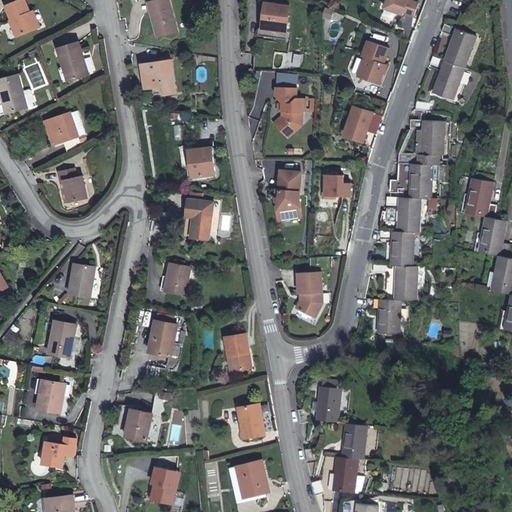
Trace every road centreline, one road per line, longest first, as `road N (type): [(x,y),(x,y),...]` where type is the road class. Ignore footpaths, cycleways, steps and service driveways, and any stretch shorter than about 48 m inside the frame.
road 1 (residential): [(278,358),(331,350),(341,340),(382,155),(441,0)]
road 2 (residential): [(227,0),(231,91),(278,358)]
road 3 (residential): [(110,511),(94,443),(141,210),(135,170)]
road 4 (residential): [(135,170),(107,214),(68,229),(39,210),(0,149)]
road 5 (residential): [(135,170),(110,0)]
road 6 (residential): [(278,358),(288,447),(308,511)]
